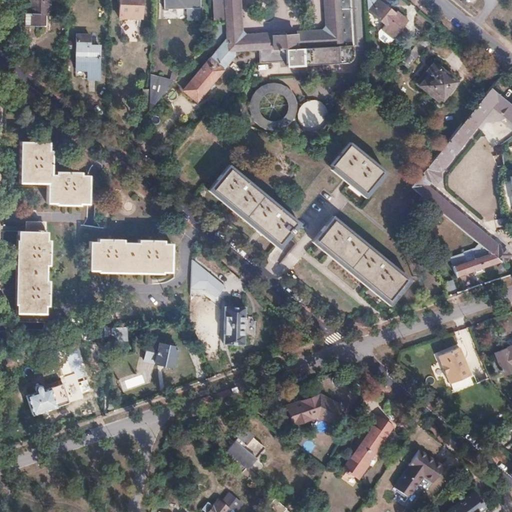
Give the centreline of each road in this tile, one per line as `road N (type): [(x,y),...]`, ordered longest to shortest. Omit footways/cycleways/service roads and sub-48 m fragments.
road 1 (residential): [(0,62),(354,349)]
road 2 (residential): [(354,349),(511,479)]
road 3 (residential): [(171,409),(354,349)]
road 4 (residential): [(0,465),(171,409)]
road 5 (residential): [(354,349),(511,295)]
